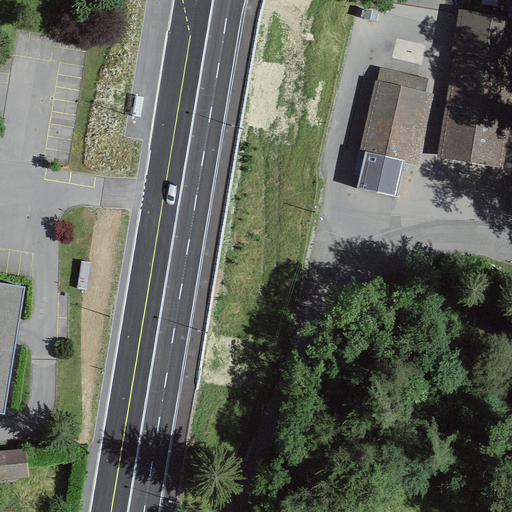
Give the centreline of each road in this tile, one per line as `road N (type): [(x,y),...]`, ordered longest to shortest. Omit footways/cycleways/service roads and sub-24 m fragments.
road 1 (primary): [(126,511),(212,0)]
road 2 (unclassified): [(240,511),(312,325),(379,262),(476,236),(511,248)]
